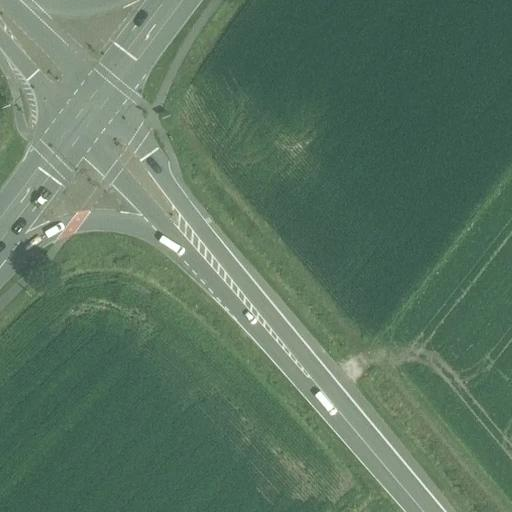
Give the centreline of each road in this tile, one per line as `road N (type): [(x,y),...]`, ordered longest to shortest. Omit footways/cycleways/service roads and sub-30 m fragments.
road 1 (secondary): [(424,511),(198,245)]
road 2 (primary): [(0,254),(68,225),(108,221),(198,245)]
road 3 (secondary): [(198,245),(90,113)]
road 4 (primary): [(0,231),(90,113)]
road 5 (primary): [(90,113),(175,0)]
road 6 (secondary): [(90,113),(0,16)]
